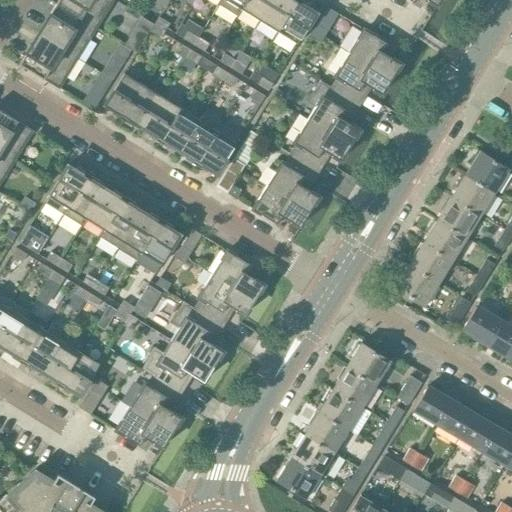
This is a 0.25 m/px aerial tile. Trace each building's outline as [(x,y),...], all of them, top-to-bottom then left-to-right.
[(94,28),(111,0),(57,0),(56,4),(94,28)] [(220,0),(218,5),(236,16),(245,0),(220,0)] [(259,21),(271,0),(245,0),(236,16),(237,17),(241,10),(259,21)] [(271,0),(259,21),(277,32),(296,0),(271,0)] [(301,0),(296,0),(277,32),(296,44),(315,13),(307,8),(309,5),(301,0)] [(76,57),(94,28),(56,4),(37,33),(76,57)] [(338,14),(326,7),(309,35),(320,42),(338,14)] [(154,23),(164,31),(169,23),(158,17),(154,23)] [(164,31),(154,23),(149,31),(160,38),(164,31)] [(390,79),(400,63),(387,56),(392,48),(363,29),(348,53),(390,79)] [(193,45),(198,37),(187,30),(182,38),(193,45)] [(18,64),(59,89),(60,88),(58,86),(76,57),(37,33),(18,64)] [(198,37),(193,45),(204,51),(208,44),(198,37)] [(185,57),(190,50),(179,43),(174,51),(185,57)] [(190,50),(185,57),(196,64),(200,56),(190,50)] [(230,67),(234,60),(224,53),(219,61),(230,67)] [(381,94),(390,79),(348,53),(334,76),(337,78),(332,87),(331,88),(353,101),(359,92),(363,94),(368,86),(381,94)] [(234,60),(230,67),(240,74),(245,67),(234,60)] [(92,68),(84,64),(81,70),(88,74),(92,68)] [(106,64),(101,73),(112,79),(117,71),(106,64)] [(222,80),(227,73),(216,66),(211,73),(222,80)] [(121,119),(142,85),(123,73),(104,104),(112,109),(110,112),(121,119)] [(227,73),(222,80),(233,87),(237,79),(227,73)] [(272,83),(261,77),(256,84),(267,91),(272,83)] [(349,145),(359,130),(346,122),(351,114),(347,111),(353,101),(331,88),(332,87),(320,80),(308,100),(316,105),(307,119),(349,145)] [(161,96),(142,85),(121,119),(132,126),(134,123),(142,127),(161,96)] [(264,96),(253,89),(249,97),(259,103),(264,96)] [(82,101),(94,108),(99,100),(88,93),(82,101)] [(179,108),(161,96),(142,127),(149,132),(147,135),(158,142),(179,108)] [(197,119),(179,108),(158,142),(169,149),(171,146),(178,150),(197,119)] [(0,110),(0,152),(12,160),(30,131),(33,133),(34,131),(0,110)] [(216,131),(197,119),(178,150),(186,155),(184,158),(195,165),(216,131)] [(340,160),(349,145),(307,119),(293,142),(296,145),(290,154),(312,168),(318,158),(322,161),(327,153),(340,160)] [(216,131),(195,165),(206,171),(208,168),(216,174),(235,143),(216,131)] [(463,175),(493,192),(508,169),(478,151),(463,175)] [(0,152),(0,180),(12,160),(0,152)] [(308,211),(317,196),(305,188),(310,180),(305,177),(312,168),(290,154),(284,164),(281,162),(266,185),(308,211)] [(245,165),(233,158),(226,169),(215,186),(227,194),(245,165)] [(62,214),(88,173),(77,167),(75,170),(66,165),(43,202),(62,214)] [(62,214),(81,226),(104,188),(97,183),(99,180),(88,173),(62,214)] [(463,175),(450,197),(480,216),(493,192),(463,175)] [(252,209),(281,227),(286,219),(299,227),(308,211),(266,185),(252,209)] [(99,237),(124,196),(113,189),(111,192),(104,188),(81,226),(82,226),(86,220),(102,229),(98,236),(99,237)] [(99,237),(117,248),(141,211),(133,206),(135,203),(124,196),(99,237)] [(24,197),(19,205),(30,211),(34,204),(29,200),(24,197)] [(466,238),(480,216),(450,197),(436,220),(466,238)] [(117,248),(136,260),(161,219),(150,212),(148,215),(141,211),(117,248)] [(511,215),(503,230),(511,235),(511,234),(511,215)] [(137,260),(135,263),(153,275),(159,265),(179,234),(170,229),(172,226),(161,219),(136,260),(137,260)] [(436,220),(422,242),(431,248),(452,261),(466,238),(436,220)] [(189,228),(172,256),(183,263),(201,235),(189,228)] [(9,230),(4,237),(11,241),(15,234),(9,230)] [(511,235),(503,230),(493,246),(502,251),(511,235)] [(23,235),(18,242),(29,249),(34,241),(23,235)] [(438,284),(452,261),(431,248),(422,242),(408,265),(431,280),(438,284)] [(15,247),(11,255),(21,262),(26,254),(15,247)] [(258,291),(263,284),(250,277),(255,269),(226,250),(211,274),(253,300),(258,291)] [(56,266),(61,258),(50,252),(45,259),(56,266)] [(61,258),(56,266),(67,272),(71,265),(61,258)] [(475,275),(483,281),(493,265),(485,260),(475,275)] [(48,278),(53,271),(42,264),(38,272),(48,278)] [(423,307),(438,284),(431,280),(408,265),(394,288),(423,307)] [(53,271),(48,278),(59,285),(63,277),(53,271)] [(93,288),(97,281),(87,274),(82,282),(93,288)] [(244,315),(253,300),(211,274),(197,297),(200,299),(195,308),(194,309),(216,322),(222,313),(226,315),(231,307),(244,315)] [(483,281),(475,275),(465,291),(474,296),(483,281)] [(97,281),(93,288),(103,295),(108,287),(97,281)] [(85,301),(90,294),(79,287),(74,294),(85,301)] [(0,314),(10,299),(0,293),(0,314)] [(90,294),(85,301),(96,308),(100,300),(90,294)] [(469,304),(458,296),(445,317),(457,325),(469,304)] [(28,311),(10,299),(0,314),(0,345),(5,348),(28,311)] [(129,314),(133,307),(122,300),(118,307),(129,314)] [(212,366),(222,351),(209,343),(214,335),(210,332),(216,322),(194,309),(195,308),(183,301),(171,321),(179,326),(170,340),(212,366)] [(125,322),(129,314),(118,307),(113,315),(125,322)] [(484,343),(498,320),(475,307),(462,330),(484,343)] [(28,311),(5,348),(12,353),(10,356),(21,363),(42,329),(25,318),(29,311),(28,311)] [(129,314),(125,322),(123,325),(130,330),(137,319),(129,314)] [(484,343),(507,357),(511,348),(511,328),(498,320),(484,343)] [(61,340),(42,329),(21,363),(32,370),(34,367),(41,371),(61,340)] [(79,352),(61,340),(41,371),(49,376),(47,379),(58,386),(79,352)] [(203,381),(212,366),(170,340),(162,354),(154,349),(141,369),(153,376),(153,375),(175,389),(181,379),(185,382),(190,374),(203,381)] [(346,367),(375,385),(390,362),(360,344),(346,367)] [(79,352),(58,386),(69,392),(71,389),(79,395),(98,364),(79,352)] [(346,367),(332,389),(362,407),(375,385),(346,367)] [(171,432),(180,417),(168,409),(173,401),(169,398),(175,389),(153,375),(153,376),(147,385),(144,383),(129,406),(171,432)] [(396,398),(408,405),(421,383),(409,376),(396,398)] [(107,386),(96,379),(89,390),(78,407),(90,414),(107,386)] [(436,425),(450,401),(426,386),(412,410),(436,425)] [(332,389),(318,412),(347,430),(362,407),(332,389)] [(473,415),(450,401),(436,425),(459,438),(473,415)] [(115,430),(144,448),(149,440),(162,448),(171,432),(129,406),(115,430)] [(385,422),(394,427),(403,411),(395,406),(385,422)] [(318,412),(304,434),(333,453),(347,430),(318,412)] [(496,428),(473,415),(459,438),(482,451),(496,428)] [(394,427),(385,422),(375,438),(384,443),(394,427)] [(511,452),(511,438),(496,428),(482,451),(505,465),(511,452)] [(290,457),(320,475),(325,479),(338,456),(333,453),(304,434),(290,457)] [(411,466),(419,453),(410,448),(402,461),(411,466)] [(366,473),(375,457),(367,452),(357,467),(366,473)] [(419,453),(411,466),(420,471),(427,458),(419,453)] [(406,470),(398,465),(383,456),(376,468),(399,482),(397,485),(398,485),(406,470)] [(320,475),(290,457),(276,480),(305,498),(320,475)] [(0,511),(101,511),(102,511),(89,503),(93,496),(57,473),(52,481),(44,476),(34,470),(4,496),(0,499),(0,511)] [(415,475),(406,470),(398,485),(420,498),(429,483),(415,475)] [(458,493),(465,481),(456,476),(449,488),(458,493)] [(341,488),(327,510),(330,511),(342,511),(358,486),(347,478),(341,488)] [(465,481),(458,493),(467,498),(474,486),(465,481)] [(446,508),(452,497),(443,492),(436,502),(446,508)] [(381,511),(383,510),(360,496),(350,511),(381,511)] [(452,497),(446,508),(453,511),(455,511),(461,503),(452,497)] [(507,511),(510,507),(502,502),(496,511),(507,511)]
